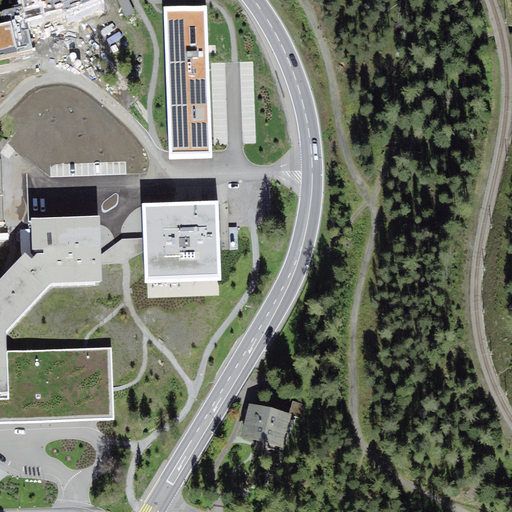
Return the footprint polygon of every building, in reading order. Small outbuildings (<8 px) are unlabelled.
[(17,0),(19,5),(1,11),(3,24),(10,22),(17,51),(33,49),(30,29),(62,21),(103,6),(101,0),(17,0)] [(212,157),(206,5),(163,7),(169,159),(212,157)] [(0,54),(17,51),(10,22),(3,24),(0,24),(0,54)] [(100,215),(31,217),(32,249),(43,249),(43,253),(36,254),(31,258),(25,253),(0,279),(0,221),(3,222),(1,160),(0,159),(0,423),(113,419),(110,347),(7,351),(5,331),(51,283),(102,281),(100,215)] [(143,205),(146,283),(221,280),(218,202),(143,205)] [(121,239),(103,253),(104,266),(126,264),(144,253),(144,237),(121,239)] [(288,413),(291,414),(291,415),(302,418),(306,405),(292,401),(288,413)] [(288,413),(249,404),(241,437),(283,448),(291,415),(291,414),(288,413)]
